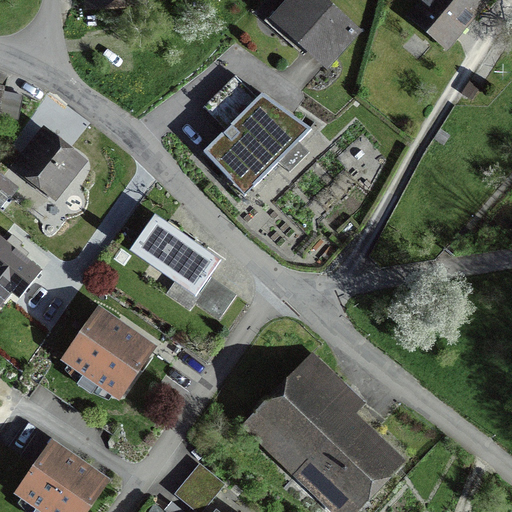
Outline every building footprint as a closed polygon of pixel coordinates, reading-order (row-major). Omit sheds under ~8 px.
[(355,23),(329,0),(287,0),(273,16),(330,67),(356,38),(348,32),(355,23)] [(420,0),(407,16),(448,49),(488,0),(420,0)] [(204,108),(226,130),(258,99),(235,77),(204,108)] [(0,117),(15,119),(17,98),(0,95),(0,90),(0,91),(0,90),(0,117)] [(312,130),(262,95),(258,99),(226,130),(203,153),(244,196),(312,130)] [(64,202),(92,164),(52,136),(25,174),(64,202)] [(0,187),(12,197),(19,189),(4,176),(0,180),(0,187)] [(221,262),(155,216),(134,247),(200,293),(207,283),(221,262)] [(36,276),(0,251),(0,297),(4,292),(18,302),(36,276)] [(229,299),(207,283),(200,293),(193,302),(216,318),(229,299)] [(149,347),(94,310),(65,353),(120,390),(149,347)] [(362,407),(316,364),(249,435),(330,511),(355,511),(403,462),(354,416),(362,407)] [(38,511),(98,511),(114,489),(59,452),(25,503),(38,511)] [(209,511),(226,492),(202,471),(178,500),(191,511),(209,511)]
